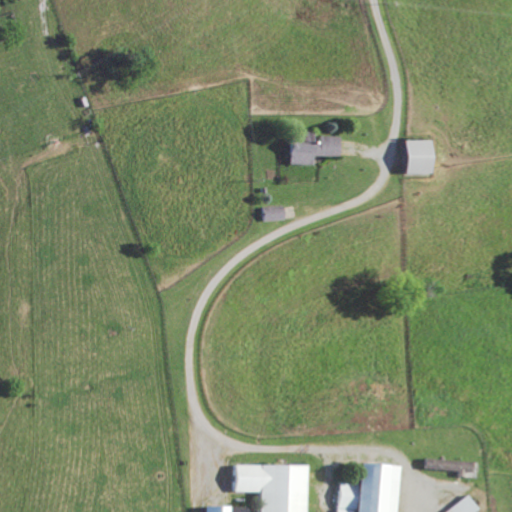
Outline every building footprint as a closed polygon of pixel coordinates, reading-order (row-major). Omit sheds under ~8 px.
[(333,157),(333,137),(314,137),(314,144),(307,144),(307,133),(285,132),(284,165),(307,166),(307,157),(333,157)] [(422,142),(397,141),(396,176),(421,176),(422,142)] [(259,222),(280,221),(279,207),(259,207),(259,222)] [(420,469),(456,470),(456,472),(467,472),(467,461),(420,460),(420,469)] [(392,511),(395,465),(351,463),(350,483),(334,482),(333,511),(392,511)] [(302,511),(302,464),(228,465),(228,493),(254,492),(254,511),(302,511)] [(469,511),(474,509),(463,496),(441,511),(469,511)]
